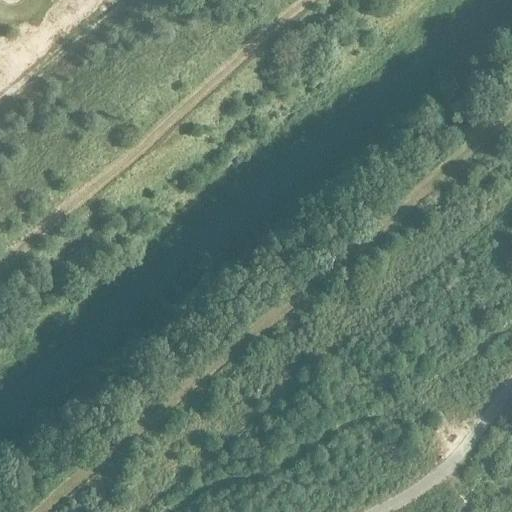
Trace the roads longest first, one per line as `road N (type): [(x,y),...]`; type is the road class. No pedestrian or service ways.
road 1 (track): [(48,511),(511,126)]
road 2 (track): [(303,0),(0,269)]
road 3 (unknown): [(511,324),(387,414),(344,425),(289,462),(213,485),(171,511)]
road 4 (track): [(121,0),(0,97)]
